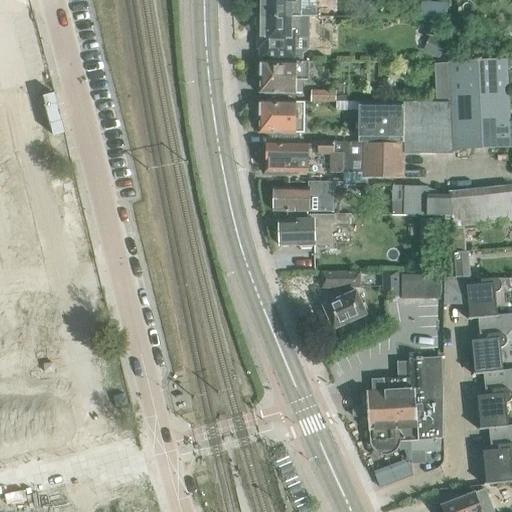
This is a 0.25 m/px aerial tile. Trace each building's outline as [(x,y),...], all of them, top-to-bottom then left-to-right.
[(257,16),(300,17),(300,0),(258,0),(259,7),(257,9),(257,16)] [(421,3),(420,18),(447,18),(447,4),(421,3)] [(295,38),(309,38),(309,17),(300,17),(257,16),(257,27),(259,29),(259,48),(265,48),(265,55),(289,56),(289,51),(295,51),(295,38)] [(423,50),(439,57),(445,44),(429,37),(423,50)] [(258,94),(295,95),(295,94),(302,94),(302,80),(308,80),(309,62),(289,62),(289,56),(265,55),(265,63),(259,63),(258,94)] [(510,148),(509,122),(506,59),(450,63),(450,65),(448,106),(450,106),(451,150),(510,148)] [(448,106),(450,65),(433,66),(435,106),(448,106)] [(336,103),(336,97),(336,91),(311,91),(310,102),(336,103)] [(258,134),(293,135),(302,136),(303,119),(304,105),(259,103),(258,134)] [(404,105),(359,104),(358,144),(402,145),(404,105)] [(450,106),(448,106),(435,106),(404,105),(402,145),(402,154),(451,154),(451,150),(450,106)] [(403,180),(402,154),(402,145),(358,144),(319,144),(319,154),(328,154),(328,170),(362,171),(362,179),(403,180)] [(266,146),(265,176),(290,177),(290,173),(307,173),(308,146),(266,146)] [(307,188),(274,188),(274,210),(286,210),(286,215),(307,215),(307,213),(309,213),(309,211),(309,199),(323,199),(323,196),(332,196),(333,183),(308,182),(307,188)] [(449,196),(445,197),(444,216),(451,215),(453,229),(462,228),(511,222),(511,188),(511,186),(449,192),(449,196)] [(442,216),(444,216),(445,197),(442,197),(428,197),(428,188),(407,188),(407,215),(442,216)] [(286,221),(280,221),(280,247),(324,246),(331,246),(331,225),(349,225),(349,215),(334,215),(334,216),(307,215),(286,215),(286,221)] [(453,229),(446,229),(449,254),(465,252),(462,228),(453,229)] [(438,241),(419,241),(418,262),(437,263),(438,241)] [(449,254),(446,254),(448,278),(470,278),(467,252),(465,252),(449,254)] [(398,272),(382,272),(382,296),(398,296),(398,272)] [(360,290),(360,275),(321,275),(321,290),(337,290),(337,300),(323,307),(334,331),(338,330),(343,341),(368,329),(363,318),(367,316),(354,290),(360,290)] [(441,276),(402,276),(402,299),(441,299),(441,276)] [(448,278),(444,278),(443,304),(468,305),(469,318),(469,319),(497,316),(495,293),(496,293),(497,293),(498,292),(499,292),(499,291),(500,290),(500,289),(501,288),(501,287),(501,286),(501,285),(501,284),(500,283),(500,282),(499,281),(498,280),(497,280),(497,279),(496,279),(495,279),(494,278),(493,278),(481,280),(481,278),(470,278),(448,278)] [(469,319),(467,319),(467,320),(477,319),(480,341),(472,342),(475,374),(502,371),(500,348),(504,346),(506,342),(511,341),(511,314),(497,316),(469,319)] [(400,442),(410,442),(411,454),(441,452),(440,439),(442,439),(443,389),(441,359),(408,360),(408,363),(409,379),(399,379),(371,381),(372,393),(367,394),(370,437),(369,438),(369,441),(375,452),(390,454),(400,442)] [(46,371),(55,370),(54,362),(45,363),(46,371)] [(475,374),(473,374),(473,375),(483,374),(484,388),(485,396),(477,397),(480,428),(507,426),(505,404),(510,401),(511,397),(511,370),(502,371),(475,374)] [(0,463),(80,454),(72,389),(0,398),(0,463)] [(480,428),(478,429),(478,430),(488,429),(491,452),(483,452),(486,484),(484,484),(484,485),(511,482),(511,474),(510,458),(511,458),(511,457),(511,425),(507,426),(480,428)] [(413,475),(410,465),(384,472),(381,461),(373,464),(379,485),(413,475)] [(459,499),(458,496),(449,499),(450,503),(441,506),(443,511),(493,511),(484,489),(459,499)]
